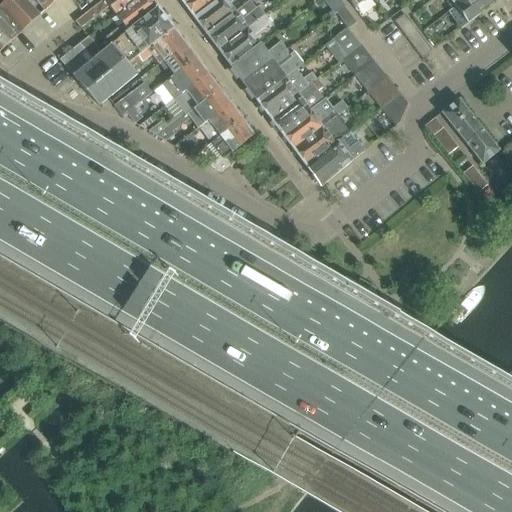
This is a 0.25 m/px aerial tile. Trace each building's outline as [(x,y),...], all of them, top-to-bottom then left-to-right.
[(24,0),(5,0),(0,5),(0,21),(14,36),(16,38),(40,16),(24,0)] [(31,0),(44,13),(57,0),(31,0)] [(84,16),(74,23),(80,30),(110,7),(117,17),(138,0),(104,0),(94,8),(84,16)] [(123,25),(110,35),(110,36),(115,42),(157,10),(149,0),(138,0),(117,17),(123,25)] [(193,19),(217,0),(183,0),(181,2),(193,19)] [(230,4),(235,0),(217,0),(193,19),(206,35),(236,13),(230,4)] [(338,0),(322,0),(334,15),(336,13),(344,7),(341,3),(338,0)] [(346,0),(354,10),(367,0),(346,0)] [(461,30),(497,3),(494,0),(465,0),(455,8),(448,13),(461,30)] [(449,0),(455,7),(454,7),(455,8),(465,0),(449,0)] [(259,7),(256,9),(250,1),(236,13),(206,35),(218,52),(265,16),(259,7)] [(344,7),(336,13),(348,30),(356,24),(344,7)] [(115,42),(111,46),(123,60),(127,65),(172,30),(169,26),(157,10),(115,42)] [(398,29),(408,21),(404,15),(394,23),(398,29)] [(254,38),(272,24),(265,16),(218,52),(230,68),(260,45),(254,38)] [(0,48),(14,36),(0,21),(0,48)] [(403,35),(413,28),(408,21),(398,29),(403,35)] [(407,41),(418,34),(413,28),(403,35),(407,41)] [(172,30),(127,65),(132,71),(143,63),(142,62),(151,55),(155,60),(158,64),(184,45),(180,41),(172,30)] [(361,47),(352,36),(348,30),(333,41),(346,58),(361,47)] [(412,47),(422,40),(418,34),(407,41),(412,47)] [(89,41),(79,48),(90,62),(101,54),(100,54),(90,40),(89,41)] [(416,53),(427,46),(422,40),(412,47),(416,53)] [(333,41),(325,47),(338,64),(342,60),(343,61),(344,60),(346,58),(333,41)] [(243,84),(287,51),(281,43),(266,54),(260,45),(230,68),(243,84)] [(184,45),(158,64),(165,72),(170,80),(174,77),(195,61),(184,45)] [(72,77),(71,77),(97,108),(107,101),(137,76),(132,71),(127,65),(123,60),(111,46),(101,54),(90,62),(81,69),(80,70),(72,77)] [(421,60),(431,52),(427,46),(416,53),(421,60)] [(344,60),(343,61),(355,77),(355,78),(374,63),(373,62),(370,58),(361,47),(357,50),(346,58),(344,60)] [(79,48),(70,56),(80,70),(81,69),(90,62),(79,48)] [(294,53),(290,56),(287,51),(243,84),(256,101),(294,72),(296,71),(303,65),(294,53)] [(70,56),(60,63),(71,77),(72,77),(80,70),(70,56)] [(170,80),(154,92),(165,108),(173,102),(179,97),(207,76),(195,61),(174,77),(170,80)] [(374,63),(355,78),(367,93),(386,78),(374,63)] [(309,74),(302,79),(296,71),(294,72),(256,101),(268,118),(315,82),(309,74)] [(181,112),(165,124),(169,129),(186,116),(197,108),(219,91),(218,90),(207,76),(179,97),(173,102),(181,112)] [(381,111),(400,97),(386,78),(367,93),(374,102),(381,111)] [(318,93),(324,89),(317,80),(315,82),(268,118),(280,134),(318,106),(325,101),(318,93)] [(142,85),(113,107),(121,117),(125,114),(133,108),(144,100),(150,95),(142,85)] [(169,129),(157,138),(166,143),(175,136),(172,133),(190,120),(198,130),(199,129),(230,106),(219,91),(197,108),(186,116),(169,129)] [(386,118),(405,103),(400,97),(381,111),(386,118)] [(482,167),(500,153),(458,100),(440,114),(482,167)] [(339,115),(347,109),(342,102),(324,115),(318,106),(280,134),(292,150),(336,117),(339,115)] [(399,124),(407,105),(405,103),(386,118),(394,127),(399,124)] [(230,106),(199,129),(211,144),(212,146),(242,123),(230,106)] [(134,108),(128,112),(136,123),(143,117),(135,107),(134,108)] [(350,135),(350,134),(336,117),(292,150),(306,168),(350,135)] [(157,138),(169,129),(165,124),(163,121),(148,133),(157,138)] [(221,157),(208,167),(221,174),(232,166),(226,158),(253,137),(242,123),(212,146),(221,157)] [(448,156),(458,149),(443,129),(433,137),(448,156)] [(364,152),(357,143),(350,135),(306,168),(321,188),(364,152)] [(185,140),(175,148),(183,153),(195,143),(190,136),(185,140)] [(472,167),(463,175),(467,179),(476,172),(472,167)] [(161,463),(156,469),(165,476),(170,469),(161,463)]
